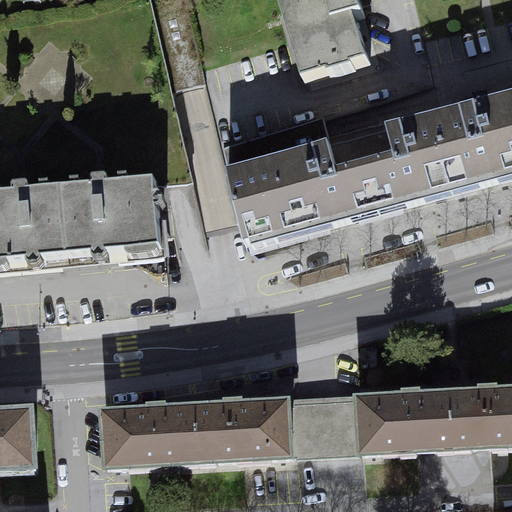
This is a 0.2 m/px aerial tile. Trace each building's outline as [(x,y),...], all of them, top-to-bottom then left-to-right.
[(285,0),(315,96),(378,77),(365,34),(372,32),(362,0),(285,0)] [(340,151),(236,178),(256,258),(511,192),(511,102),(391,133),(402,173),(349,187),(340,151)] [(161,189),(0,202),(0,275),(168,261),(161,189)] [(511,394),(357,403),(361,467),(511,458),(511,394)] [(299,406),(110,416),(114,476),(302,466),(299,406)] [(0,484),(44,481),(39,420),(0,422),(0,484)]
